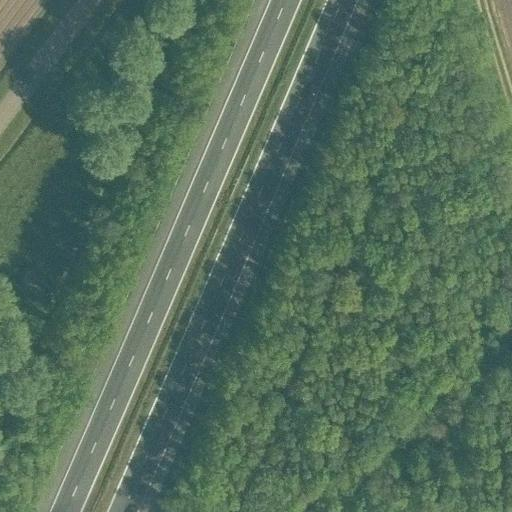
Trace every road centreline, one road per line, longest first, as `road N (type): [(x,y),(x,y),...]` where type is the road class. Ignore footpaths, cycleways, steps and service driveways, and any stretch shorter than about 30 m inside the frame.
road 1 (motorway): [(122,511),(341,0)]
road 2 (motorway): [(282,0),(63,511)]
road 3 (unclassified): [(0,118),(89,0)]
